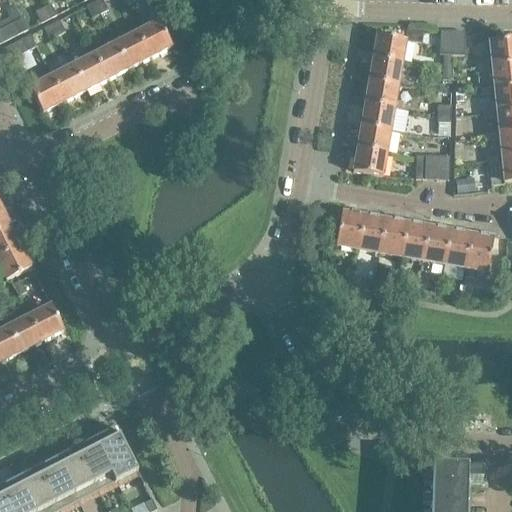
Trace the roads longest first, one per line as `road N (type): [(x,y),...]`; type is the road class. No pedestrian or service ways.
road 1 (residential): [(500,443),(390,438),(333,389),(274,286)]
road 2 (residential): [(124,354),(29,168)]
road 3 (residential): [(482,206),(302,184)]
road 4 (residential): [(302,184),(325,15)]
road 5 (residential): [(29,168),(165,97),(182,99)]
road 6 (residential): [(124,354),(244,292),(274,286)]
road 7 (residential): [(511,16),(370,13)]
road 8 (residential): [(0,417),(124,354)]
